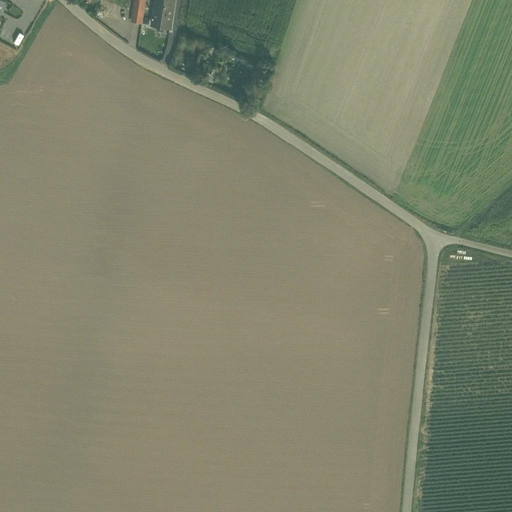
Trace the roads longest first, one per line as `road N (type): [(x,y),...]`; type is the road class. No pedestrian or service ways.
road 1 (unclassified): [(434,234),(254,114),(146,65),(64,0)]
road 2 (unclassified): [(405,511),(434,234)]
